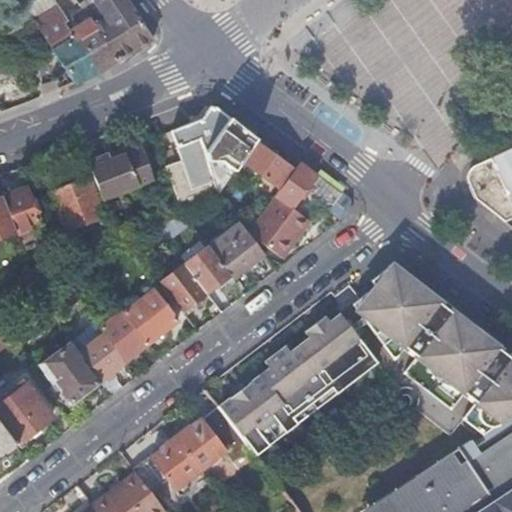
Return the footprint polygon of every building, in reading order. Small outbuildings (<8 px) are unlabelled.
[(0,0),(0,106),(134,48),(98,0),(0,0)] [(180,215),(215,195),(212,183),(208,173),(206,164),(202,154),(227,120),(214,109),(208,109),(200,121),(188,125),(169,132),(175,148),(179,161),(162,167),(180,215)] [(218,160),(232,170),(235,167),(251,143),(253,140),(240,130),(227,120),(202,154),(206,164),(218,160)] [(278,190),(292,172),(272,158),(251,143),(235,167),(246,176),(251,170),(278,190)] [(110,161),(139,150),(137,144),(120,150),(107,155),(110,161)] [(511,149),(469,169),(466,176),(474,198),(503,220),(505,222),(511,219),(511,149)] [(107,155),(85,163),(100,200),(151,181),(139,150),(110,161),(107,155)] [(219,170),(228,176),(232,170),(218,160),(206,164),(208,173),(219,170)] [(339,194),(298,164),(292,172),(278,190),(273,197),(246,234),(279,260),(293,240),(307,224),(288,209),(303,190),(320,204),(330,206),(339,194)] [(64,231),(101,218),(88,180),(73,185),(69,174),(58,178),(48,181),(52,192),(51,192),(64,231)] [(18,190),(1,196),(15,232),(15,234),(39,226),(24,188),(18,190)] [(0,237),(15,232),(1,196),(0,196),(0,237)] [(218,238),(224,247),(244,232),(238,223),(218,238)] [(262,256),(246,234),(244,232),(224,247),(218,238),(205,248),(227,276),(231,281),(246,268),(262,256)] [(181,266),(203,295),(215,285),(227,276),(205,248),(181,266)] [(393,264),(367,282),(373,287),(350,305),(392,360),(403,347),(416,357),(403,373),(450,409),(463,392),(474,401),(462,418),(484,434),(511,415),(511,356),(494,343),(491,347),(480,338),(483,334),(464,320),(435,297),(432,301),(420,292),(423,288),(393,264)] [(191,304),(203,295),(181,266),(158,284),(180,313),(191,304)] [(64,282),(56,287),(69,306),(77,300),(64,282)] [(121,314),(145,346),(160,334),(176,323),(152,290),(121,314)] [(134,355),(145,346),(121,314),(119,312),(97,329),(102,336),(122,364),(134,355)] [(82,393),(98,382),(78,354),(51,314),(42,320),(53,337),(56,335),(64,347),(36,366),(50,386),(52,385),(66,405),(82,393)] [(246,448),(254,457),(295,425),(289,418),(327,388),(333,396),(375,364),(337,315),(329,322),(324,315),(313,323),(302,332),(307,339),(287,354),(282,347),(272,355),(262,363),(267,370),(246,386),(229,399),(216,409),(246,448)] [(78,354),(98,382),(110,373),(122,364),(102,336),(78,354)] [(0,428),(14,447),(32,433),(50,420),(23,384),(0,402),(0,428)] [(295,425),(333,396),(327,388),(289,418),(295,425)] [(187,427),(173,438),(199,472),(223,453),(230,461),(246,448),(216,409),(216,408),(202,418),(188,429),(187,427)] [(0,458),(14,447),(0,428),(0,458)] [(511,511),(511,431),(466,463),(456,448),(361,511),(511,511)] [(134,474),(150,494),(166,481),(174,491),(199,472),(173,438),(159,449),(160,451),(152,457),(145,463),(143,461),(131,470),(134,474)] [(163,511),(150,494),(134,474),(113,491),(91,508),(93,511),(163,511)]
